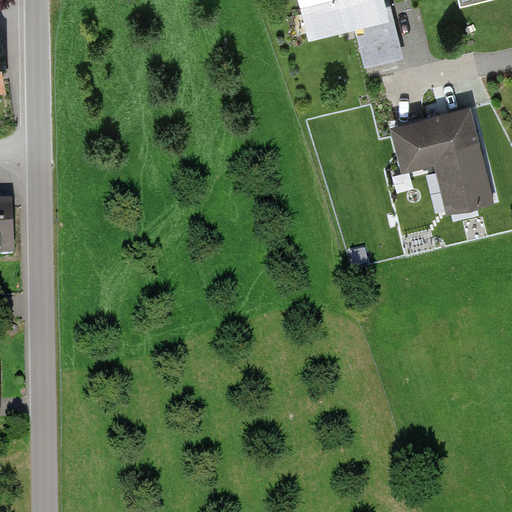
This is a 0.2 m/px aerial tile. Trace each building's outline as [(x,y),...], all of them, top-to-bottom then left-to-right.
[(381,0),(305,0),(312,26),(384,8),(381,0)] [(0,92),(10,91),(2,28),(0,28),(0,92)] [(396,56),(389,28),(360,35),(367,63),(396,56)] [(468,107),(394,126),(405,167),(449,155),(454,176),(484,168),(468,107)] [(0,257),(14,257),(12,208),(0,207),(0,257)]
